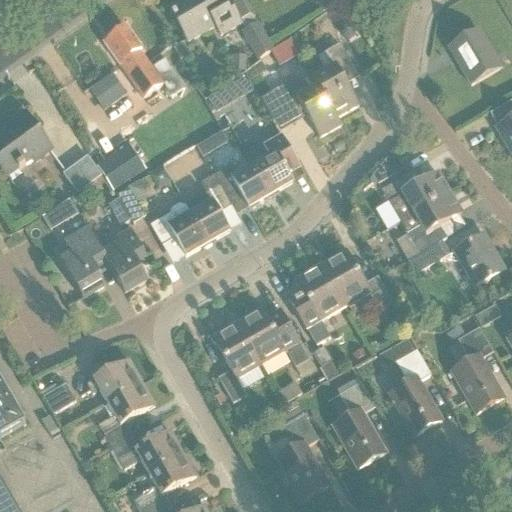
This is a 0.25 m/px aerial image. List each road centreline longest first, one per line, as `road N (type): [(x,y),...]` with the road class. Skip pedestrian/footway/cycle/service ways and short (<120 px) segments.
road 1 (residential): [(259,511),(148,326)]
road 2 (residential): [(511,224),(408,101)]
road 3 (residential): [(375,511),(511,434)]
